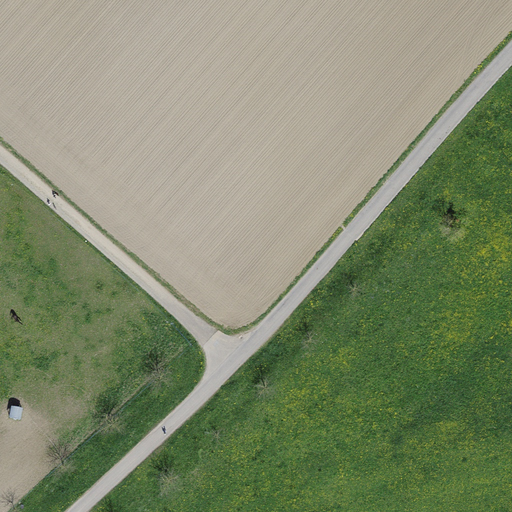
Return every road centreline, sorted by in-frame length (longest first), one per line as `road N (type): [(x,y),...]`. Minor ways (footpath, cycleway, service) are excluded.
road 1 (unclassified): [(80,511),(210,392),(511,56)]
road 2 (track): [(0,158),(236,364)]
